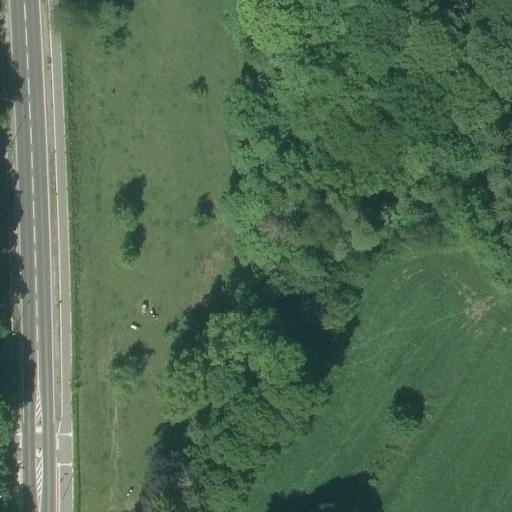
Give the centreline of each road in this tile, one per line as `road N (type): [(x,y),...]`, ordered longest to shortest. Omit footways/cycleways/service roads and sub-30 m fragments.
road 1 (primary): [(39,511),(21,0)]
road 2 (track): [(372,196),(319,341),(202,511)]
road 3 (track): [(393,0),(392,103),(372,196)]
